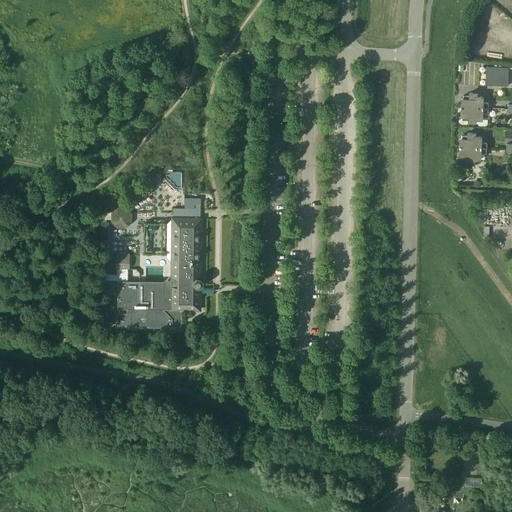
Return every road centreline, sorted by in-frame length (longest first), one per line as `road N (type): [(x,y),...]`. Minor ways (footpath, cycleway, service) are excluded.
road 1 (unclassified): [(402,511),(414,58)]
road 2 (unclassified): [(414,58),(346,58),(348,0)]
